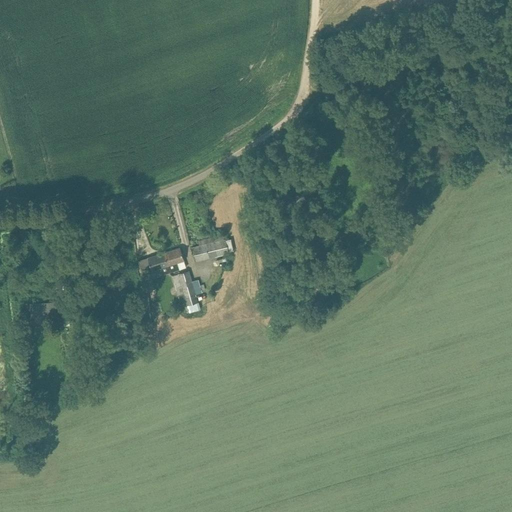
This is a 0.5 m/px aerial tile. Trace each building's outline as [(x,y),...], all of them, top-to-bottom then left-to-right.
[(233,251),(231,239),(226,240),(191,248),(192,250),(194,250),(196,261),(229,253),(228,252),(233,251)] [(163,254),(160,256),(165,273),(179,269),(177,263),(184,261),(180,248),(163,253),(163,254)] [(163,274),(165,273),(160,256),(139,262),(139,260),(138,260),(142,273),(140,273),(143,290),(142,290),(145,312),(151,310),(145,273),(161,268),(163,274)] [(179,298),(174,300),(175,306),(181,304),(182,307),(199,302),(196,294),(205,291),(204,285),(200,286),(198,279),(192,281),(189,271),(172,276),(179,298)] [(58,309),(58,301),(30,303),(30,311),(32,311),(32,316),(53,315),(52,310),(58,309)] [(270,309),(275,329),(298,322),(293,303),(270,309)] [(307,306),(298,309),(302,322),(311,319),(307,306)]
